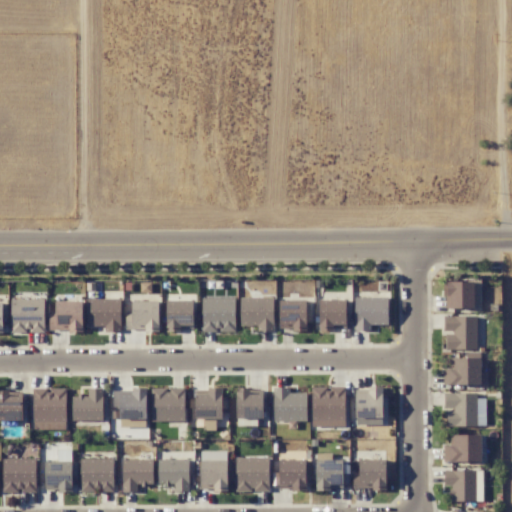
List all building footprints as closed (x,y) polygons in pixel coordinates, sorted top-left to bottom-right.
[(481,282),(445,281),(444,308),(480,309),(481,282)] [(159,330),(158,295),(152,295),(152,300),(131,301),(131,313),(125,313),(125,331),(159,330)] [(272,297),(239,298),(240,326),(255,326),(256,332),(273,331),(272,297)] [(278,298),(279,330),(306,330),(305,297),(278,298)] [(355,331),(370,330),(370,325),(388,325),(387,297),(354,298),(355,331)] [(86,299),(87,327),(104,326),(104,332),(120,332),(120,298),(86,299)] [(234,298),(201,299),(201,332),(235,331),(234,298)] [(44,299),(10,299),(10,333),(44,332),(44,299)] [(319,299),(318,329),(345,330),(346,300),(319,299)] [(165,300),(165,330),(192,331),(193,300),(165,300)] [(82,301),(55,301),(55,313),(48,314),(49,331),(83,330),(82,301)] [(445,349),(476,349),(476,316),(444,316),(444,332),(445,349)] [(480,358),(449,358),(450,369),(442,369),(443,385),(480,384),(480,358)] [(221,387),(207,388),(207,393),(194,394),(195,419),(222,418),(221,387)] [(272,421),(288,421),(288,428),(295,428),(295,421),(305,421),(306,393),(289,392),(289,387),(273,387),(272,421)] [(311,427),(345,427),(344,387),(310,387),(311,427)] [(71,395),(71,421),(102,420),(101,388),(87,388),(87,395),(71,395)] [(119,407),(119,427),(145,427),(146,388),(133,388),(133,391),(112,391),(112,407),(119,407)] [(184,421),(184,388),(151,388),(151,421),(184,421)] [(65,389),(32,389),(33,430),(66,430),(65,389)] [(0,420),(22,420),(21,395),(9,396),(9,390),(0,390),(0,420)] [(235,390),(236,419),(262,418),(262,394),(249,394),(249,390),(235,390)] [(382,425),(381,391),(355,392),(355,425),(382,425)] [(476,392),(443,393),(443,409),(445,409),(445,427),(485,426),(485,398),(476,398),(476,392)] [(481,434),(449,435),(449,446),(443,446),(443,462),(481,461),(481,434)] [(305,451),(279,450),(278,489),(305,490),(305,451)] [(200,491),(227,490),(226,451),(200,451),(200,491)] [(235,492),(269,491),(268,456),(234,457),(235,492)] [(35,459),(2,458),(2,492),(18,493),(18,492),(35,492),(35,459)] [(112,458),(79,459),(79,492),(113,491),(112,458)] [(121,460),(122,492),(137,491),(137,486),(152,485),(152,459),(121,460)] [(174,491),(188,491),(188,459),(157,459),(157,485),(174,485),(174,491)] [(341,459),(315,459),(315,489),(341,490),(341,459)] [(385,459),(359,460),(359,472),(352,472),(352,489),(385,489),(385,459)] [(71,461),(44,461),(45,490),(57,489),(57,493),(72,493),(71,461)] [(481,471),(443,470),(443,485),(450,486),(450,501),(480,501),(481,471)]
